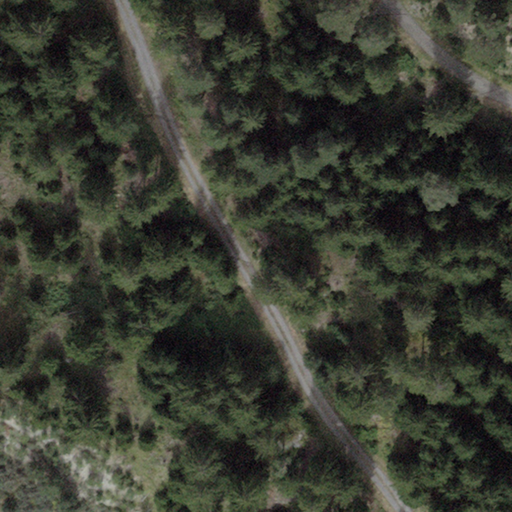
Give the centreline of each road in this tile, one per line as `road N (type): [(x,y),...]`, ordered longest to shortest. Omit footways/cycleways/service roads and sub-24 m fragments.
road 1 (track): [(406,511),(322,408),(202,201),(119,0)]
road 2 (track): [(511,101),(452,68),(387,0)]
